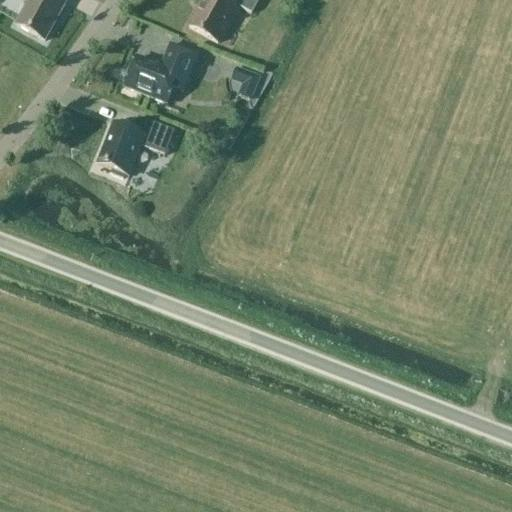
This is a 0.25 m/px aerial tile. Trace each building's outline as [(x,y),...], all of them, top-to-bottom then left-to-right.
[(54,0),(30,0),(15,27),(44,43),(65,6),(54,0)] [(204,0),(189,29),(217,45),(238,8),(251,16),(259,1),(256,0),(204,0)] [(161,69),(137,59),(131,74),(128,73),(124,84),(127,85),(125,90),(166,106),(172,90),(182,94),(196,57),(170,47),(161,69)] [(230,81),(240,85),(235,97),(250,103),(259,77),(235,68),(230,81)] [(98,114),(120,120),(123,109),(102,103),(98,114)] [(138,119),(133,133),(113,126),(97,166),(113,173),(111,176),(122,181),(124,177),(128,179),(140,148),(164,157),(174,133),(138,119)]
